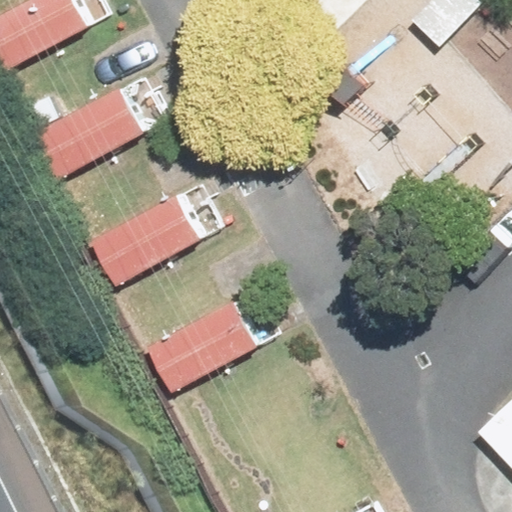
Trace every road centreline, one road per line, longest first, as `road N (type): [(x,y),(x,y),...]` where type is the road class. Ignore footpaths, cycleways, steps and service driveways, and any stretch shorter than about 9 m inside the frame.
road 1 (residential): [(391,414),(179,0)]
road 2 (residential): [(511,293),(391,414)]
